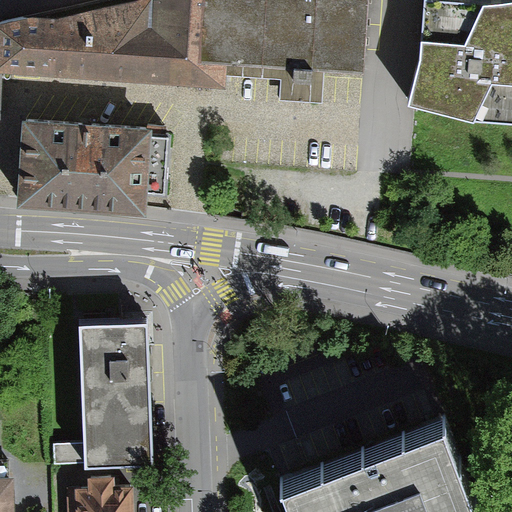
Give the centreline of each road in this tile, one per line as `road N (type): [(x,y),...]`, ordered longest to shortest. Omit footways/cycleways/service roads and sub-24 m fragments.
road 1 (primary): [(511,323),(405,265),(315,192),(166,0)]
road 2 (secondary): [(370,282),(149,242),(0,236)]
road 3 (secondary): [(0,264),(136,268),(163,278),(191,317)]
road 4 (primary): [(191,317),(198,511)]
road 5 (primary): [(370,282),(248,285),(221,293),(191,317)]
road 6 (primary): [(511,315),(370,282)]
